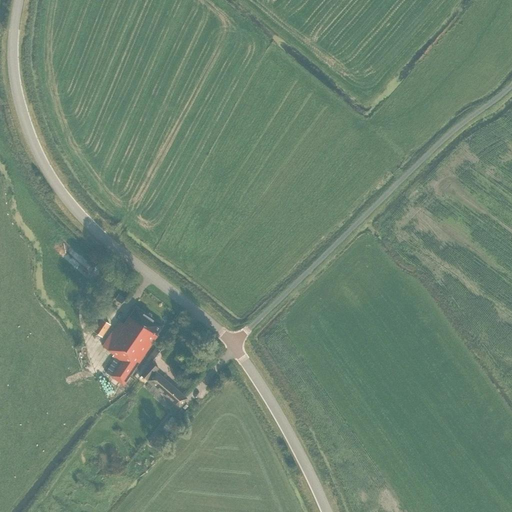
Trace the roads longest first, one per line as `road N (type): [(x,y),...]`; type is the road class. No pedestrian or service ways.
road 1 (tertiary): [(231,344),(104,238),(53,180),(17,95),(18,0)]
road 2 (unclassified): [(511,90),(231,344)]
road 3 (tertiary): [(326,511),(231,344)]
